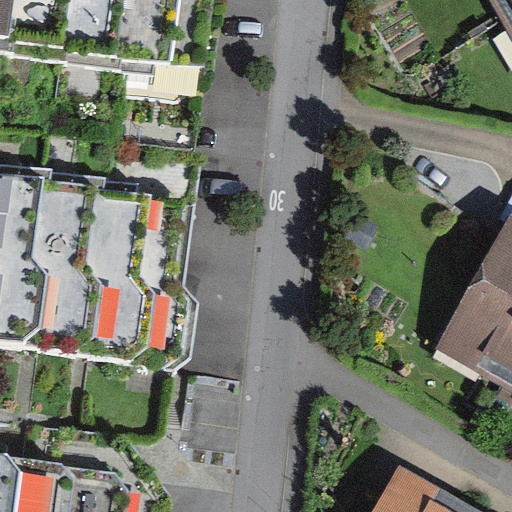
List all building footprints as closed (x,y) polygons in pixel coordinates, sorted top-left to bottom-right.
[(0,0),(0,26),(192,52),(199,0),(0,0)] [(511,0),(500,0),(509,16),(511,13),(511,0)] [(0,326),(172,352),(197,180),(0,150),(0,326)] [(511,237),(450,343),(510,377),(511,373),(511,237)] [(0,437),(0,511),(148,511),(156,461),(0,437)] [(388,511),(448,511),(403,487),(388,511)]
